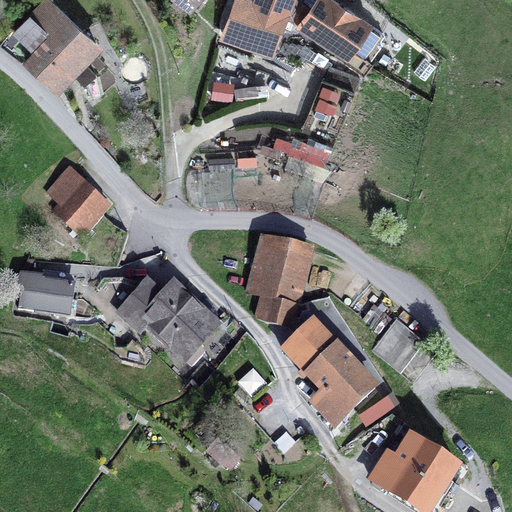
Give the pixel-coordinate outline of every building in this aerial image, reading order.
[(27,63),(53,88),(95,43),(50,0),(46,0),(15,32),(37,53),(27,63)] [(369,62),(350,49),(367,24),(331,0),(319,0),(313,10),(302,2),(296,0),(255,0),(255,2),(249,0),(235,0),(224,32),(271,51),(287,14),(339,50),(335,57),(364,75),(369,62)] [(303,0),(302,2),(313,10),(319,0),(303,0)] [(350,49),(369,62),(382,34),(367,24),(350,49)] [(360,78),(330,67),(325,81),(327,81),(309,127),(337,138),(360,78)] [(325,81),(322,80),(304,125),(309,127),(327,81),(325,81)] [(236,88),(237,98),(267,93),(265,84),(236,88)] [(230,87),(213,85),(212,96),(229,99),(230,87)] [(60,207),(54,213),(81,239),(101,218),(111,208),(72,170),(47,195),(60,207)] [(92,250),(79,264),(118,267),(128,236),(112,229),(101,218),(81,239),(92,250)] [(262,239),(247,294),(261,298),(295,306),(298,305),(299,302),(296,301),(310,250),(262,239)] [(29,261),(22,274),(27,275),(34,263),(29,261)] [(42,281),(76,286),(77,279),(44,273),(43,278),(42,281)] [(18,310),(70,318),(73,302),(76,286),(42,281),(43,278),(27,275),(22,274),(21,274),(14,287),(21,295),(18,310)] [(199,347),(217,327),(182,295),(174,288),(163,300),(147,286),(122,281),(103,281),(89,298),(113,323),(122,313),(137,327),(143,321),(192,367),(205,353),(199,347)] [(217,327),(220,324),(185,291),(182,295),(217,327)] [(290,324),(293,325),(298,305),(295,306),(261,298),(255,318),(288,330),(290,324)] [(365,321),(385,337),(393,327),(373,311),(365,321)] [(433,359),(437,354),(397,322),(393,327),(433,359)] [(376,389),(317,327),(287,355),(304,372),(308,377),(324,394),(314,404),(335,427),(376,389)] [(373,352),(413,384),(433,359),(393,327),(385,337),(373,352)] [(304,372),(300,376),(305,381),(308,377),(304,372)] [(367,427),(399,406),(393,397),(361,418),(367,427)] [(373,482),(419,511),(429,511),(442,493),(449,482),(458,468),(413,439),(397,464),(388,458),(373,482)] [(231,470),(239,460),(220,441),(200,461),(212,472),(219,463),(231,470)] [(442,493),(447,496),(454,485),(449,482),(442,493)]
